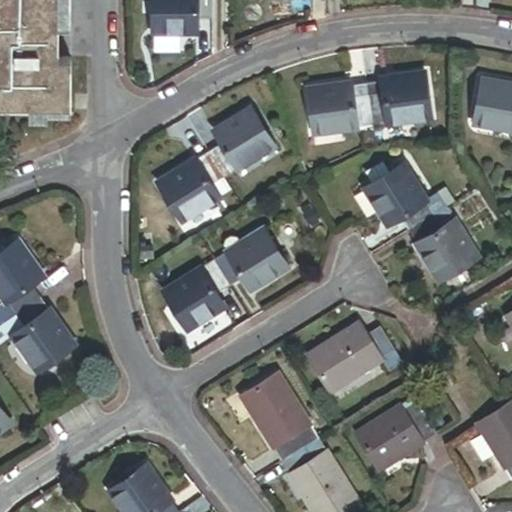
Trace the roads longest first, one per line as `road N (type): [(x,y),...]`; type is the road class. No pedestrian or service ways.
road 1 (residential): [(108,147),(238,73),(365,31),(511,44)]
road 2 (residential): [(157,401),(112,312),(108,147)]
road 3 (residential): [(157,401),(341,283)]
road 4 (residential): [(0,503),(157,401)]
road 5 (residential): [(243,511),(157,401)]
